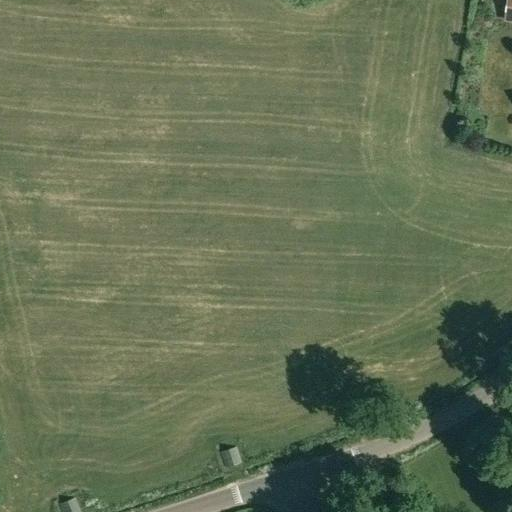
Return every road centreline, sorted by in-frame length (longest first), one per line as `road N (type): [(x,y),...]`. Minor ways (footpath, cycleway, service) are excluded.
road 1 (unclassified): [(301,473),(418,433),(511,380)]
road 2 (unclassified): [(183,511),(301,473)]
